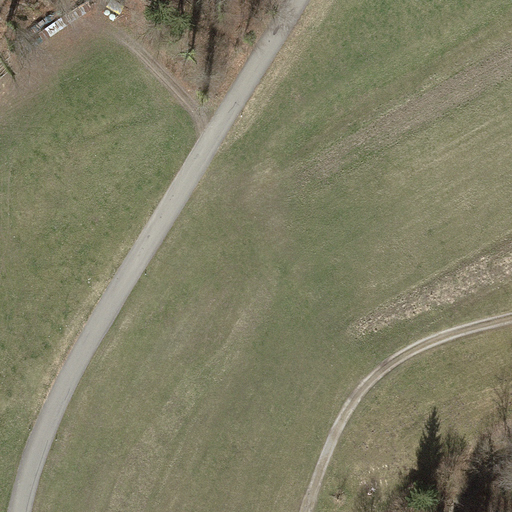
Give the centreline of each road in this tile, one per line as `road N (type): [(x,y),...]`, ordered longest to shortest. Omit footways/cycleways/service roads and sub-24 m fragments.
road 1 (tertiary): [(27,511),(39,447),(137,254),(301,0)]
road 2 (track): [(511,320),(419,348),(369,386),(349,408),(308,511)]
